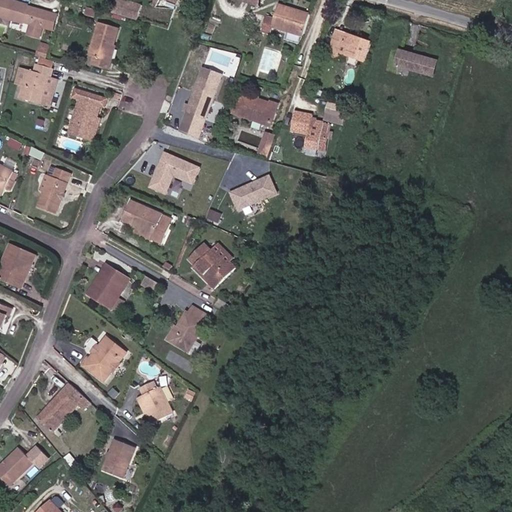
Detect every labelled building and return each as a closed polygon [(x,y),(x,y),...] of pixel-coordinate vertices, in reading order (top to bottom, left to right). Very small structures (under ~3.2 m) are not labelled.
[(13,0),(0,0),(0,15),(8,18),(13,0)] [(39,25),(44,26),(48,11),(31,6),(32,4),(19,0),(13,0),(8,18),(39,25)] [(146,5),(131,0),(118,0),(115,12),(140,19),(146,5)] [(274,32),(276,26),(308,37),(316,13),(284,3),(279,17),(271,14),(266,30),(274,32)] [(58,15),(48,11),(44,26),(54,29),(58,15)] [(110,59),(114,43),(118,44),(123,27),(103,20),(93,53),(98,55),(95,64),(113,68),(115,60),(110,59)] [(341,28),(339,34),(364,43),(366,37),(341,28)] [(364,43),(339,34),(335,48),(370,61),(378,41),(366,37),(364,43)] [(120,45),(118,44),(114,43),(110,59),(115,60),(120,45)] [(434,73),(438,58),(404,48),(400,62),(434,73)] [(30,69),(22,98),(42,103),(49,76),(53,77),(55,68),(38,64),(36,71),(30,69)] [(201,118),(218,72),(199,65),(191,93),(188,94),(185,103),(181,102),(179,110),(182,111),(201,118)] [(108,106),(110,98),(78,88),(75,97),(82,99),(72,132),(92,138),(102,105),(108,106)] [(276,123),(283,102),(246,89),(240,111),(276,123)] [(326,120),(347,125),(351,107),(331,102),(326,120)] [(314,118),(315,112),(299,109),(295,129),(311,132),(309,145),(321,147),(323,135),(332,136),(334,128),(326,127),(327,121),(314,118)] [(195,135),(201,118),(182,111),(178,123),(190,127),(188,134),(195,135)] [(188,134),(190,127),(178,123),(176,130),(188,134)] [(274,148),(278,135),(272,134),(268,146),(274,148)] [(330,149),(332,136),(323,135),(321,147),(330,149)] [(193,186),(200,168),(164,152),(149,187),(167,194),(174,178),(193,186)] [(13,179),(17,171),(0,162),(0,186),(7,190),(9,187),(13,189),(17,181),(13,179)] [(57,215),(73,175),(60,171),(56,180),(51,179),(40,209),(57,215)] [(268,175),(231,192),(240,212),(278,195),(268,175)] [(157,237),(164,240),(167,241),(176,223),(172,220),(167,218),(169,214),(141,200),(138,198),(128,218),(132,220),(147,227),(159,233),(157,237)] [(159,233),(147,227),(144,234),(156,240),(157,237),(159,233)] [(209,241),(194,257),(209,272),(206,275),(214,283),(215,282),(220,287),(241,266),(234,260),(237,256),(223,242),(218,247),(212,241),(210,242),(209,241)] [(13,261),(9,259),(2,278),(26,286),(32,272),(29,266),(36,263),(39,254),(18,246),(13,261)] [(12,249),(9,259),(13,261),(18,246),(12,249)] [(106,272),(109,274),(119,280),(125,270),(112,262),(106,272)] [(29,266),(32,272),(35,273),(38,264),(36,263),(29,266)] [(131,274),(125,270),(119,280),(109,274),(101,287),(98,286),(93,293),(113,304),(131,274)] [(159,291),(164,283),(152,276),(148,284),(159,291)] [(16,317),(18,309),(0,302),(0,329),(6,331),(12,315),(16,317)] [(214,315),(198,305),(185,326),(177,339),(193,349),(214,315)] [(170,334),(177,339),(185,326),(178,322),(170,334)] [(130,352),(111,338),(94,359),(93,358),(87,366),(110,383),(125,363),(123,362),(130,352)] [(87,400),(72,385),(53,403),(56,406),(42,419),(54,432),(87,400)] [(163,392),(160,394),(155,385),(143,390),(147,399),(144,401),(156,427),(175,418),(163,392)] [(42,419),(56,406),(53,403),(39,416),(42,419)] [(138,451),(119,444),(108,475),(126,481),(138,451)] [(35,465),(21,449),(0,466),(0,475),(9,486),(35,465)]
